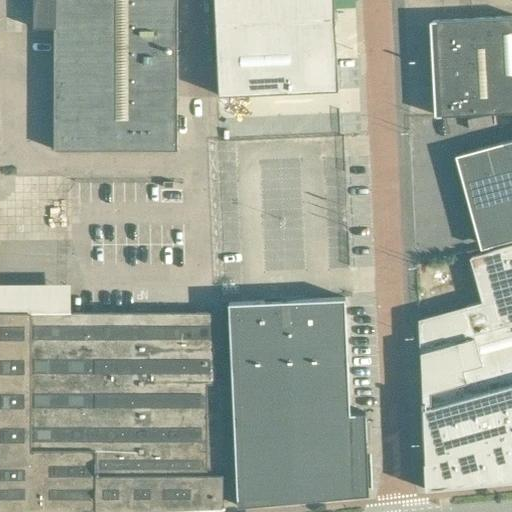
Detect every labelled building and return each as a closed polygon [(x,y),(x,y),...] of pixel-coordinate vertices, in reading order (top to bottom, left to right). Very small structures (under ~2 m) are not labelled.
[(54,0),(54,149),(177,149),(177,0),(54,0)] [(334,0),(214,0),(215,23),(335,18),(334,0)] [(511,16),(442,20),(435,20),(440,115),(511,111),(511,16)] [(335,18),(215,23),(218,95),(338,90),(335,18)] [(511,139),(455,155),(461,176),(468,174),(488,246),(511,239),(511,139)] [(418,319),(419,334),(511,307),(511,245),(472,256),(484,301),(418,319)] [(345,297),(286,299),(228,302),(237,505),(369,493),(365,411),(350,412),(345,297)] [(511,480),(511,307),(419,334),(422,401),(421,401),(421,404),(422,404),(425,489),(511,480)] [(214,312),(95,313),(95,511),(117,511),(174,510),(174,484),(190,484),(190,403),(205,402),(205,380),(215,380),(214,312)] [(0,313),(0,511),(95,511),(95,313),(0,313)] [(174,484),(174,510),(223,508),(222,380),(215,380),(205,380),(205,402),(190,403),(190,484),(174,484)]
